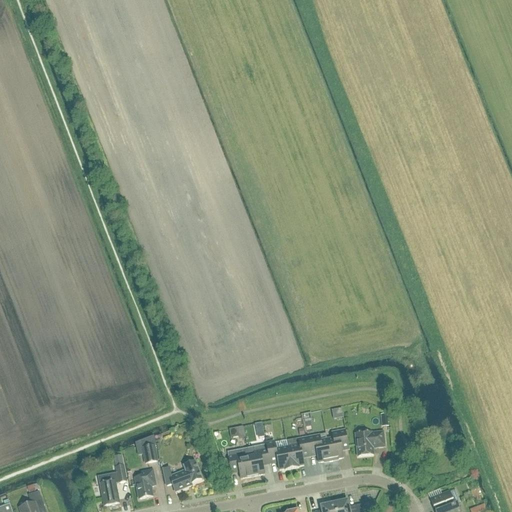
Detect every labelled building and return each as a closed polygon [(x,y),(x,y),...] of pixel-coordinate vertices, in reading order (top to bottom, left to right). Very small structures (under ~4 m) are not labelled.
[(333,440),(327,441),(331,463),(338,462),(338,461),(343,460),(342,453),(349,452),(345,432),(332,434),(333,440)] [(373,450),(385,449),(383,434),(371,435),(371,434),(355,436),(358,459),(373,457),(373,450)] [(319,437),(306,439),(310,459),(317,458),(318,465),(324,464),(324,465),(331,463),(327,441),(320,443),(319,437)] [(299,447),(287,449),(292,471),(299,470),(298,469),(304,467),(303,461),(310,459),(306,439),(298,441),(299,447)] [(274,443),(266,445),(270,466),(277,464),(279,472),(285,471),(285,472),(292,471),(287,449),(276,451),(274,443)] [(247,450),(249,459),(253,479),(264,476),(262,467),(270,466),(266,445),(266,446),(247,450)] [(142,450),(146,466),(157,463),(154,448),(142,450)] [(253,479),(249,459),(243,460),(241,451),(227,454),(232,476),(239,474),(241,481),(253,479)] [(172,487),(175,494),(187,489),(187,487),(202,481),(195,464),(184,468),(186,472),(171,478),(169,470),(163,471),(166,488),(172,487)] [(116,469),(119,485),(127,483),(124,468),(116,469)] [(141,475),(142,478),(135,480),(139,501),(153,499),(151,488),(156,488),(153,472),(141,475)] [(100,486),(104,508),(119,505),(115,483),(100,486)] [(459,506),(465,504),(461,491),(455,493),(459,506)] [(19,510),(19,511),(37,511),(37,510),(44,508),(39,493),(28,497),(31,506),(19,510)] [(430,501),(434,511),(459,511),(457,506),(455,507),(449,493),(430,501)] [(349,511),(347,503),(334,506),(335,511),(361,511),(361,509),(355,510),(355,511),(349,511)]
